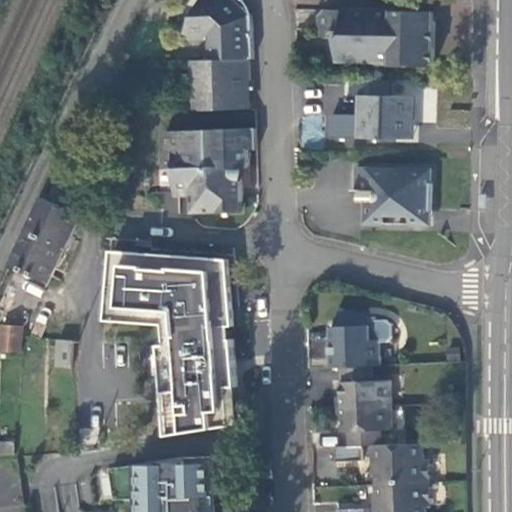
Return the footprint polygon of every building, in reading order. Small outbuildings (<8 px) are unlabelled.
[(212,40),(212,60),(248,58),(252,58),(252,24),(252,15),(249,9),(247,3),(243,0),(203,0),(183,42),(207,42),(209,37),(211,37),(212,40)] [(424,13),(326,12),(320,19),(320,27),(322,30),(325,32),(332,31),(338,38),(339,60),(390,62),(390,68),(435,68),(435,28),(434,24),(430,19),(424,13)] [(192,90),(194,111),(239,110),(242,94),(245,81),(248,81),(248,58),(212,60),(204,60),(196,90),(192,90)] [(361,99),(361,141),(404,141),(415,131),(416,99),(361,99)] [(320,119),(303,119),(302,142),(319,142),(320,119)] [(248,150),(255,149),(254,128),(165,132),(166,152),(177,151),(177,169),(159,169),(160,194),(194,193),(195,214),(244,212),(242,170),(249,170),(249,162),(248,150)] [(428,170),(357,171),(358,194),(366,194),(366,221),(384,221),(384,228),(412,227),(412,223),(421,223),(423,223),(427,223),(427,214),(433,214),(433,185),(428,185),(428,170)] [(44,200),(13,264),(51,281),(80,217),(44,200)] [(229,287),(149,284),(151,329),(227,309),(229,287)] [(333,345),(334,367),(344,366),(379,364),(384,364),(383,340),(396,339),(395,317),(360,319),(360,323),(333,325),(333,345)] [(0,351),(20,352),(21,329),(1,328),(0,346),(0,351)] [(54,367),(70,367),(69,353),(69,347),(70,342),(55,341),(54,367)] [(345,383),(346,406),(393,404),(392,381),(380,381),(379,364),(344,366),(345,383)] [(351,432),(352,446),(364,445),(374,445),(383,444),(382,431),(395,430),(393,404),(346,406),(346,421),(347,432),(351,432)] [(14,443),(0,444),(0,456),(15,456),(14,443)] [(378,476),(378,484),(432,482),(431,460),(427,460),(426,443),(383,444),(374,445),(375,463),(381,463),(382,466),(382,470),(379,473),(378,476)] [(365,459),(364,445),(352,446),(338,446),(339,460),(365,459)] [(135,495),(136,511),(219,511),(217,453),(178,455),(111,466),(116,496),(135,495)] [(341,511),(340,511),(428,511),(429,505),(434,505),(432,482),(378,484),(379,496),(383,501),(383,504),(383,507),(376,508),(376,510),(341,511)]
